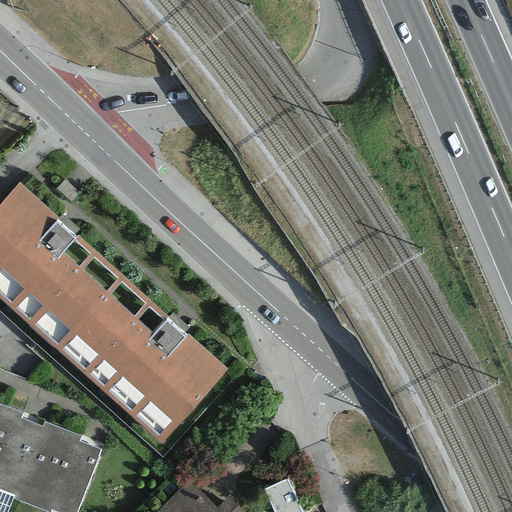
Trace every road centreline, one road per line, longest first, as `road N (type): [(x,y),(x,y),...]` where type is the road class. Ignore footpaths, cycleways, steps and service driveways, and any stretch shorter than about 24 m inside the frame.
road 1 (primary): [(82,131),(329,360)]
road 2 (residential): [(336,0),(345,34),(326,76),(278,91),(121,111),(82,131)]
road 3 (motorway): [(398,0),(511,262)]
road 4 (primary): [(329,360),(494,511)]
road 5 (residential): [(329,360),(311,382),(307,417),(343,511)]
